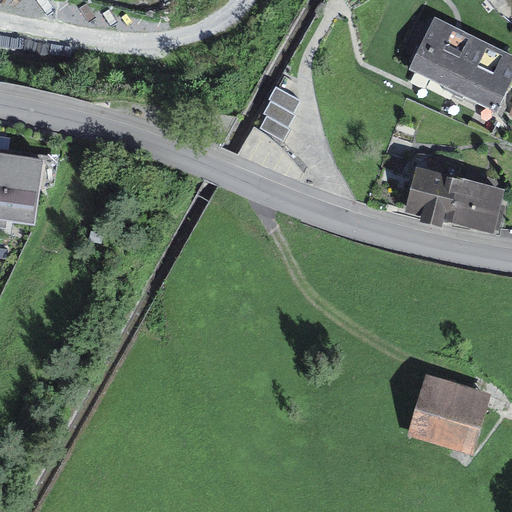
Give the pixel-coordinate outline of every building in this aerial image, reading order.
[(511,51),(432,14),(408,66),(498,108),(511,78),(511,51)] [(301,103),(281,93),(266,124),(286,133),(301,103)] [(42,162),(0,156),(0,219),(34,224),(42,162)] [(499,196),(419,175),(410,209),(490,230),(499,196)] [(483,400),(431,383),(415,432),(467,449),(483,400)]
